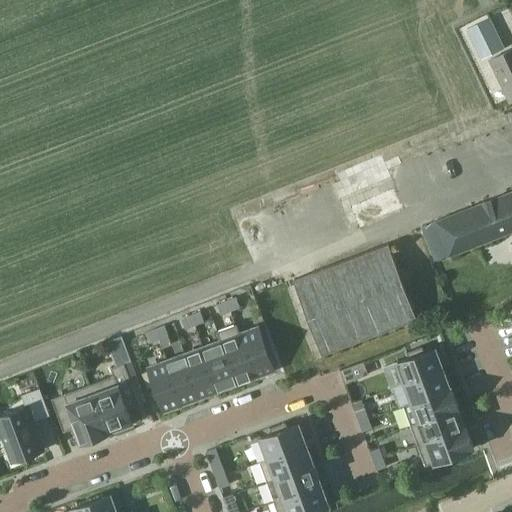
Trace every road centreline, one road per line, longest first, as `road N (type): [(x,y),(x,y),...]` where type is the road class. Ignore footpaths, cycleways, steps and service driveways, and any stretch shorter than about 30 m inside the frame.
road 1 (track): [(0,371),(276,264),(292,265)]
road 2 (residential): [(371,488),(332,383),(175,439)]
road 3 (residential): [(175,439),(25,489),(0,505)]
road 4 (residential): [(511,467),(495,418),(504,387),(479,320)]
